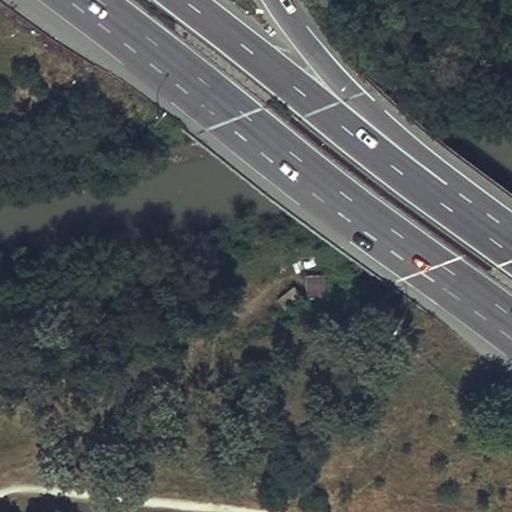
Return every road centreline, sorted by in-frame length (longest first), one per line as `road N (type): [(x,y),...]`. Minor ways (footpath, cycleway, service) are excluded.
road 1 (motorway): [(96,0),(511,318)]
road 2 (motorway): [(473,222),(186,0)]
road 3 (trunk): [(473,222),(451,167),(326,67),(274,0)]
